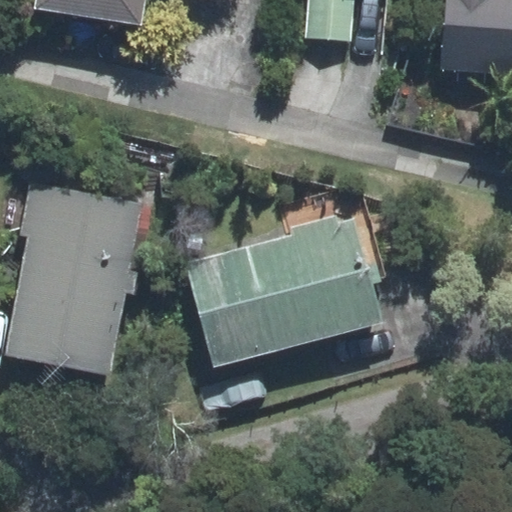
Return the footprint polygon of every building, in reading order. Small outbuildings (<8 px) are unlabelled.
[(33,0),(30,20),(136,39),(142,0),(33,0)] [(308,0),(304,45),(350,49),(354,0),(308,0)] [(511,0),(443,0),(438,75),(511,80),(511,0)] [(26,244),(0,364),(107,387),(144,213),(29,189),(17,242),(26,244)] [(209,371),(377,327),(368,294),(379,291),(373,270),(362,273),(350,225),(336,229),(334,222),(289,234),(291,241),(182,269),(209,371)]
